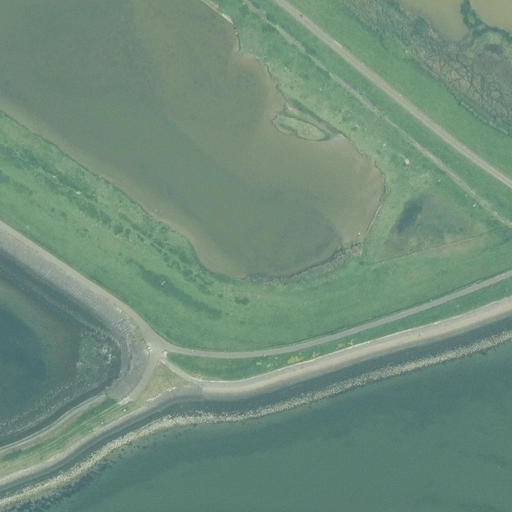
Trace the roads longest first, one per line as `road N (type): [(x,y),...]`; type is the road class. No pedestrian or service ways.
road 1 (unclassified): [(511,183),(277,0)]
road 2 (track): [(0,466),(127,399)]
